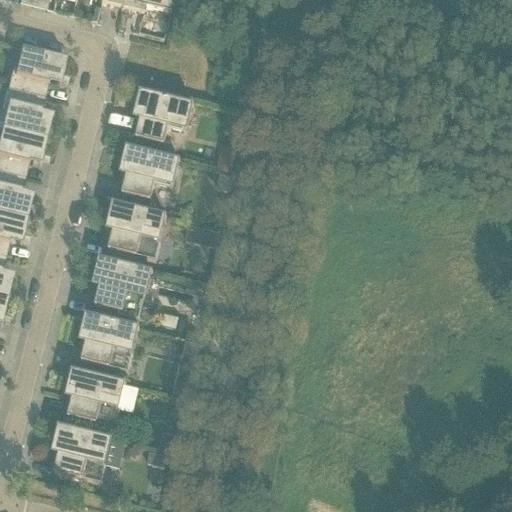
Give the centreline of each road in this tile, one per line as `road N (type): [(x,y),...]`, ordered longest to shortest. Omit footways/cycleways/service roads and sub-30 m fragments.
road 1 (residential): [(0,21),(85,42),(99,55),(100,73),(0,491)]
road 2 (residential): [(198,511),(306,43)]
